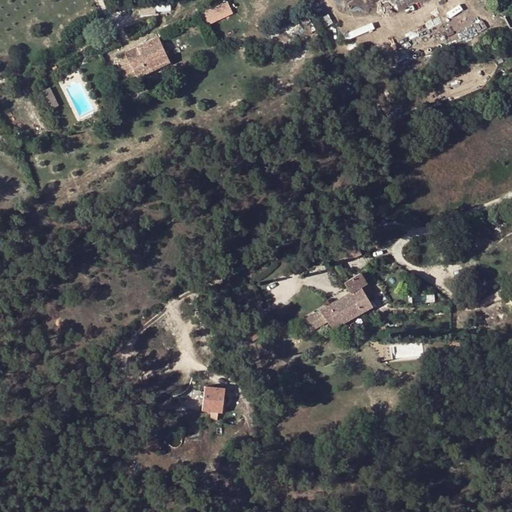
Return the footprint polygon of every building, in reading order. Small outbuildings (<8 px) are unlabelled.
[(154,17),(145,9),(141,5),(139,5),(139,19),(154,18),(154,17)] [(145,9),(154,17),(154,5),(141,5),(145,9)] [(207,10),(199,13),(201,18),(203,21),(204,24),(212,20),(207,10)] [(136,81),(169,65),(167,62),(161,48),(157,40),(136,50),(138,54),(125,60),(126,62),(117,67),(124,83),(134,78),(136,81)] [(125,60),(138,54),(136,50),(123,56),(125,60)] [(58,106),(49,88),(39,94),(49,111),(58,106)] [(348,245),(329,254),(334,265),(353,256),(348,245)] [(346,292),(358,313),(371,306),(367,301),(361,289),(367,286),(361,275),(344,284),(346,288),(348,292),(346,292)] [(367,286),(361,289),(367,301),(373,297),(367,286)] [(341,307),(348,318),(358,313),(346,292),(336,298),(341,307)] [(341,307),(336,298),(326,303),(338,324),(348,318),(341,307)] [(326,303),(317,308),(318,310),(309,315),(314,325),(323,319),(328,329),(338,324),(326,303)] [(511,306),(499,311),(506,328),(511,325),(511,306)] [(318,310),(317,308),(299,318),(305,329),(314,325),(309,315),(318,310)] [(381,313),(376,316),(379,324),(384,322),(381,313)] [(252,320),(243,325),(249,336),(258,331),(252,320)] [(196,412),(217,414),(221,389),(199,387),(196,412)]
